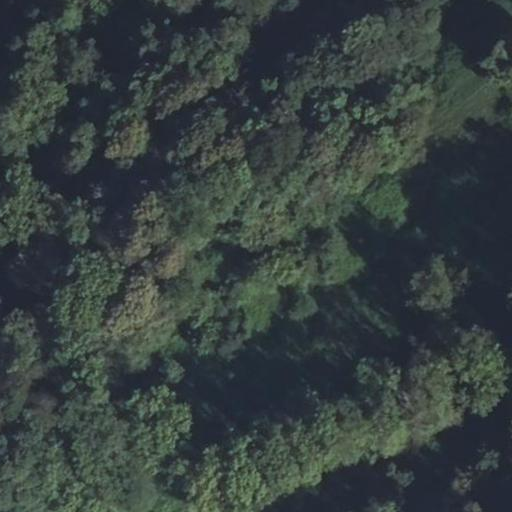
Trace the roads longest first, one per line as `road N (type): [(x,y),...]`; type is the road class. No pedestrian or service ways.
road 1 (unclassified): [(0,262),(85,185),(128,127),(194,83),(264,56),(363,39),(381,0)]
road 2 (track): [(221,73),(198,69),(47,132),(14,182),(0,185)]
